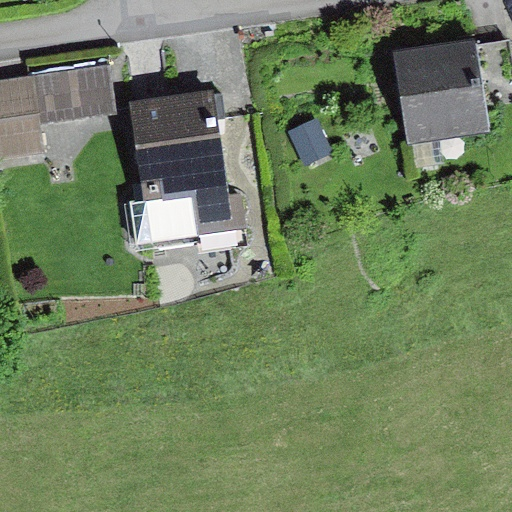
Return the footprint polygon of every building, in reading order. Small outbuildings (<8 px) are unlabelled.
[(476,40),(394,52),(408,142),(489,130),(485,102),(476,46),(476,40)] [(511,65),(508,40),(476,46),(485,102),(511,97),(511,65)] [(106,66),(0,82),(0,156),(43,150),(39,123),(113,112),(106,66)] [(213,93),(132,105),(147,199),(128,201),(135,246),(248,229),(242,191),(228,193),(213,93)] [(315,119),(288,133),(305,165),(332,152),(315,119)]
